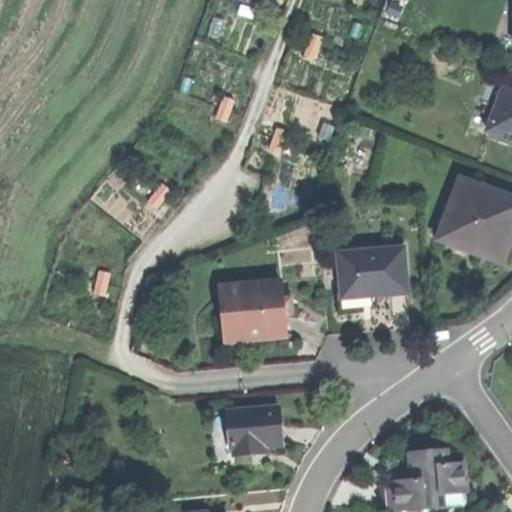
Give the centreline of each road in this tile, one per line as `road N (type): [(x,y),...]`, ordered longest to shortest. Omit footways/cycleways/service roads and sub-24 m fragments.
road 1 (track): [(299,0),(246,146),(146,261),(126,324),(124,356),(143,375),(179,387)]
road 2 (residential): [(450,367),(337,450),(307,511)]
